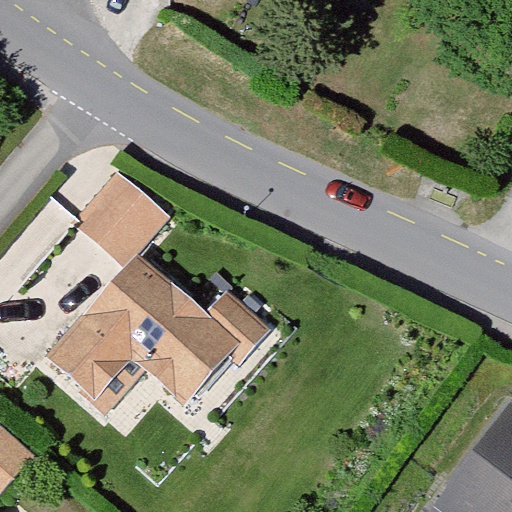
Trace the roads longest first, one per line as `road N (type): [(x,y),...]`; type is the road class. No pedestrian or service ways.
road 1 (tertiary): [(511,298),(195,150),(96,93)]
road 2 (residential): [(96,93),(0,197)]
